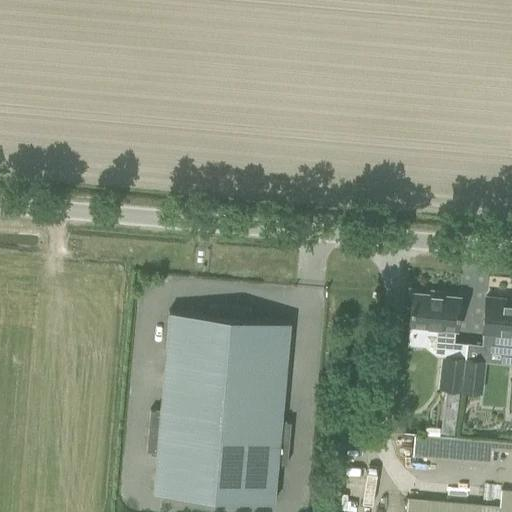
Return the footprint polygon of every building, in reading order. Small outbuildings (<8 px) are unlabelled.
[(412,292),(410,312),(408,333),(437,336),(436,344),(453,345),(454,329),(456,329),(459,297),(412,292)] [(481,345),(480,359),(486,360),(511,361),(511,301),(486,299),(481,345)] [(159,450),(156,490),(277,500),(280,461),(290,462),(294,420),(283,419),(291,320),(249,317),(250,307),(210,304),(210,314),(170,311),(162,411),(151,410),(148,450),(159,450)] [(460,388),(463,357),(443,355),(441,387),(460,388)] [(463,357),(460,388),(460,390),(482,393),(486,360),(480,359),(464,357),(463,357)] [(399,420),(392,419),(391,430),(404,432),(404,426),(399,420)] [(511,437),(415,432),(414,456),(495,460),(496,450),(511,451),(511,437)] [(511,511),(511,489),(500,489),(499,504),(407,496),(405,511),(511,511)]
